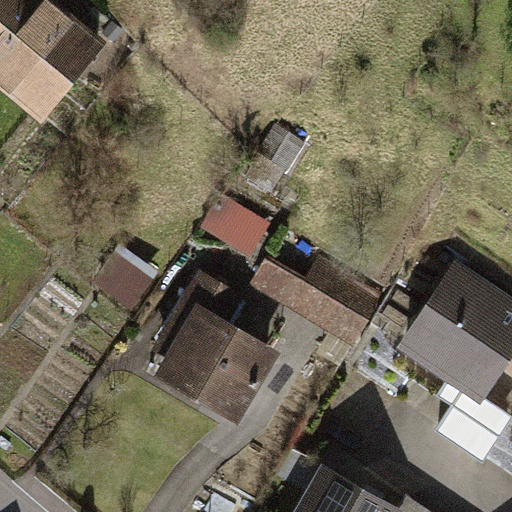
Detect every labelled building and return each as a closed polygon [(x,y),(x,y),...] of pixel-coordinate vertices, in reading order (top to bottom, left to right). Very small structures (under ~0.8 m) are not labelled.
[(51,0),(0,0),(0,75),(43,113),(103,43),(51,0)] [(268,249),(252,276),(350,336),(382,284),(321,247),(306,272),(268,249)] [(511,345),(511,311),(445,268),(394,345),(476,400),(511,345)] [(182,288),(141,361),(237,414),(278,341),(182,288)] [(390,511),(391,511),(310,468),(286,511),(390,511)]
